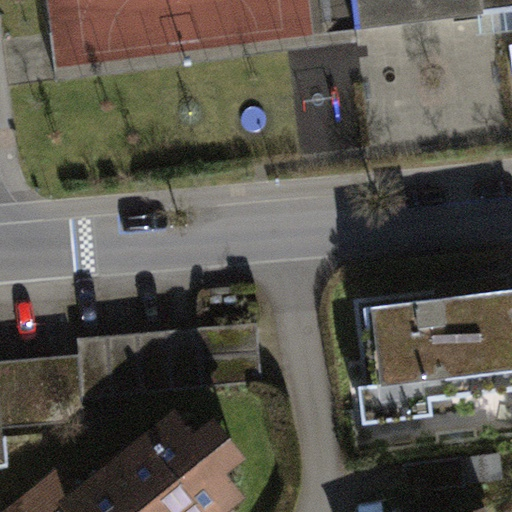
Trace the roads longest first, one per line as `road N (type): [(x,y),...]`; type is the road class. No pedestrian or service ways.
road 1 (residential): [(0,254),(285,231)]
road 2 (residential): [(285,231),(318,511)]
road 3 (residential): [(285,231),(511,208)]
